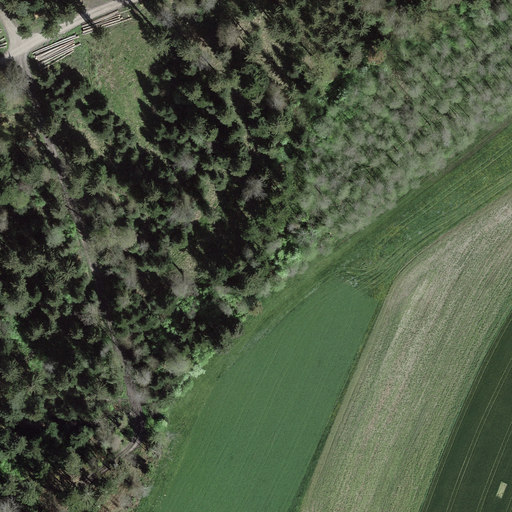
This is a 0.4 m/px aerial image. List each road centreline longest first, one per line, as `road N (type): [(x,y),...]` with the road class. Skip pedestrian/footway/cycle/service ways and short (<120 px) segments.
road 1 (track): [(135,433),(133,396),(0,10)]
road 2 (track): [(0,60),(121,0)]
